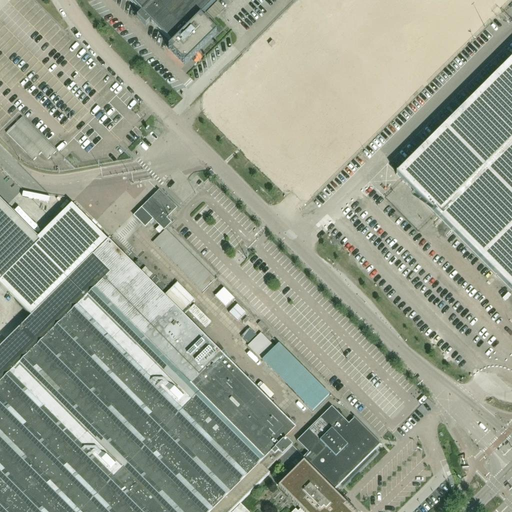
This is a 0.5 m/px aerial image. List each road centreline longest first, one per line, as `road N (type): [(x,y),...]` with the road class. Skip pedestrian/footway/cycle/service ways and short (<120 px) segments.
road 1 (unclassified): [(448,399),(197,148),(65,0)]
road 2 (unknown): [(88,179),(246,344)]
